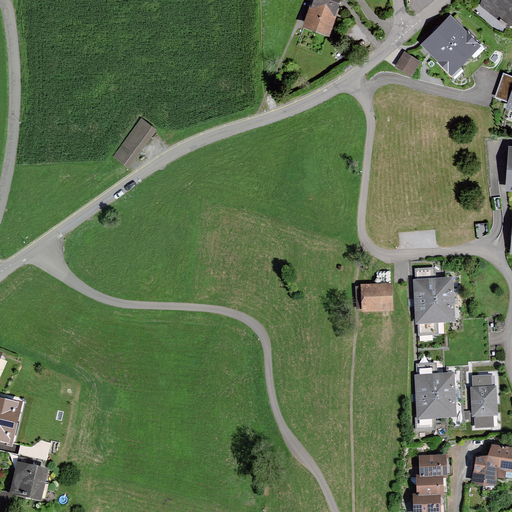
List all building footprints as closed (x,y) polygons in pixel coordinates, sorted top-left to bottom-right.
[(330,34),(341,0),(312,0),(304,25),(330,34)] [(511,22),(511,0),(481,0),(480,4),(509,25),(511,22)] [(480,40),(450,11),(420,41),(450,70),(480,40)] [(368,45),(363,37),(352,44),(357,52),(368,45)] [(422,59),(404,49),(396,65),(413,74),(422,59)] [(506,104),(511,105),(511,72),(504,70),(496,94),(508,98),(506,104)] [(151,126),(140,117),(111,156),(123,164),(151,126)] [(511,189),(511,144),(506,144),(503,189),(511,189)] [(432,267),(415,268),(416,279),(414,279),(416,324),(458,321),(455,276),(432,278),(432,267)] [(394,311),(393,282),(361,284),(362,312),(394,311)] [(456,372),(438,373),(437,361),(416,363),(417,374),(415,374),(418,416),(415,416),(416,428),(437,427),(436,418),(459,417),(456,372)] [(497,385),(493,386),(492,374),(473,375),(473,387),(471,387),(473,416),(475,416),(476,427),(495,426),(494,415),(499,415),(497,385)] [(0,446),(17,449),(22,404),(0,401),(0,446)] [(511,448),(491,445),(488,457),(505,480),(505,473),(511,473),(511,448)] [(446,478),(445,454),(416,455),(417,475),(417,477),(441,476),(441,478),(446,478)] [(496,480),(505,480),(488,457),(475,457),(470,484),(483,488),(496,487),(496,480)] [(48,468),(17,461),(10,492),(9,494),(12,495),(41,501),(48,468)] [(441,478),(441,476),(417,477),(417,475),(414,475),(414,493),(415,496),(439,495),(439,497),(442,497),(441,478)] [(0,489),(0,499),(11,502),(12,495),(9,494),(10,492),(0,489)] [(439,511),(439,497),(439,495),(415,496),(414,493),(410,493),(410,511),(439,511)] [(9,511),(11,502),(0,499),(0,511),(9,511)]
